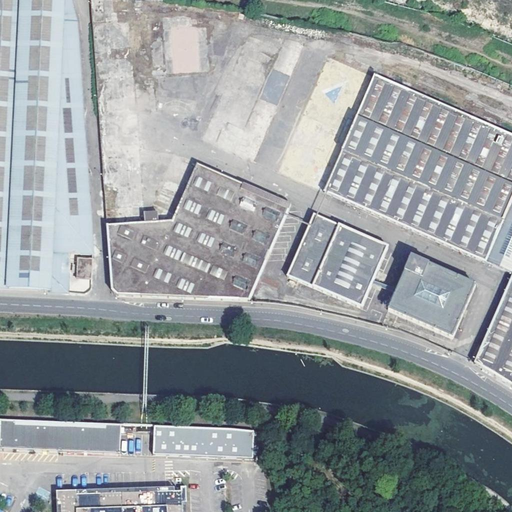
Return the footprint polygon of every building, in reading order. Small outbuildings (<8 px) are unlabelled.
[(0,0),(0,289),(67,293),(70,254),(93,255),(77,26),(70,0),(0,0)] [(92,0),(94,77),(111,76),(108,0),(92,0)] [(511,19),(511,0),(416,0),(415,7),(430,8),(430,4),(436,5),(435,16),(453,18),(454,13),(511,19)] [(511,137),(380,79),(329,195),(410,230),(511,274),(511,277),(503,297),(476,360),(474,364),(511,387),(511,137)] [(145,224),(107,227),(112,292),(118,297),(250,302),(291,206),(196,165),(174,217),(172,221),(158,222),(157,213),(145,213),(145,224)] [(362,310),(388,248),(314,216),(287,277),(362,310)] [(476,286),(411,258),(388,312),(452,340),(476,286)] [(91,280),(92,260),(78,259),(76,279),(91,280)] [(0,446),(124,452),(125,424),(1,418),(0,434),(0,446)] [(153,426),(153,456),(253,456),(254,427),(153,426)] [(60,511),(189,511),(189,492),(60,497),(60,511)]
